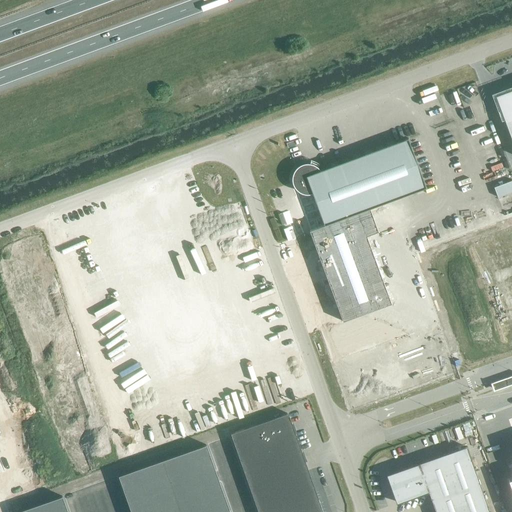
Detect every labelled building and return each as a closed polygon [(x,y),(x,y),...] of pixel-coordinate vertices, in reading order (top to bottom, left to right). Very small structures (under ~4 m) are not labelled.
[(511,90),(495,96),(511,142),(511,90)] [(377,232),(369,209),(426,188),(407,139),(319,171),(317,169),(315,166),(311,165),(308,164),(305,164),(302,165),(298,167),(296,169),(294,171),(292,174),(292,178),(292,181),(292,184),(294,187),(296,190),(298,192),(346,320),(391,304),(366,236),(377,232)] [(506,217),(511,214),(511,182),(494,189),(498,201),(500,200),(506,217)] [(511,376),(493,383),(496,390),(511,384),(511,376)] [(230,434),(240,463),(297,442),(294,433),(297,433),(296,432),(292,434),(290,427),(292,426),(287,414),(230,434)] [(301,452),(297,442),(240,463),(255,504),(312,484),(304,462),(307,461),(306,460),(302,462),(299,453),(301,452)] [(229,511),(206,445),(118,476),(130,511),(229,511)] [(488,511),(466,447),(391,474),(401,503),(429,493),(435,511),(488,511)] [(311,511),(321,509),(312,484),(255,504),(257,511),(311,511)] [(67,511),(62,496),(18,511),(17,511),(67,511)]
